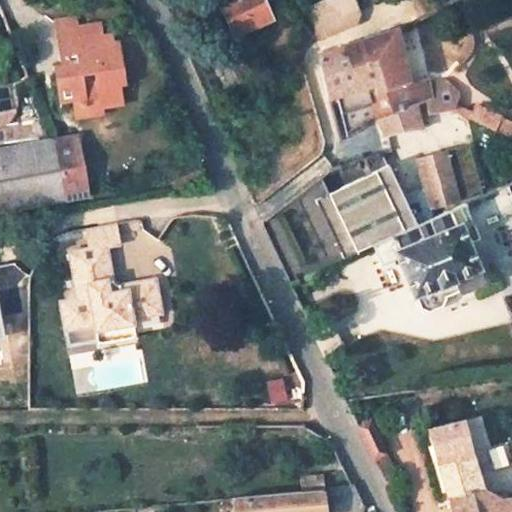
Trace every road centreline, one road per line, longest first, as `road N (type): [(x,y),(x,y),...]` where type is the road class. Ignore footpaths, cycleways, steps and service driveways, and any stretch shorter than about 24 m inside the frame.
road 1 (residential): [(152,0),(393,511)]
road 2 (track): [(346,413),(0,414)]
road 3 (unknown): [(254,218),(332,163),(336,150),(312,53),(395,13)]
